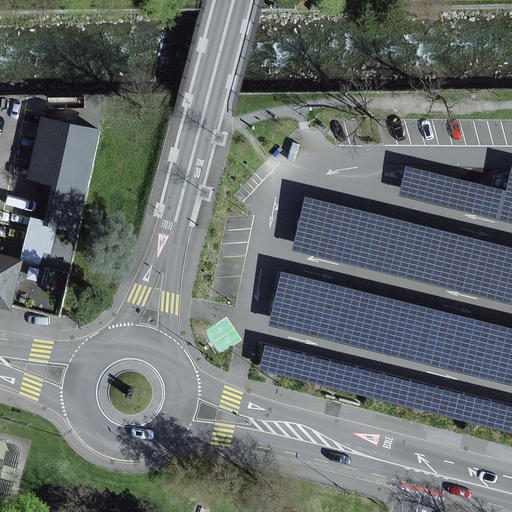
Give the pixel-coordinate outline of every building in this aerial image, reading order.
[(103,134),(40,119),(26,179),(60,187),(51,224),(80,231),(103,134)] [(511,175),(509,190),(408,165),(401,194),(511,221),(511,175)] [(511,246),(307,196),(295,249),(511,302),(511,246)] [(24,262),(0,255),(0,302),(13,305),(24,262)] [(511,327),(284,271),(270,324),(511,384),(511,327)] [(511,404),(267,344),(262,368),(511,430),(511,404)]
